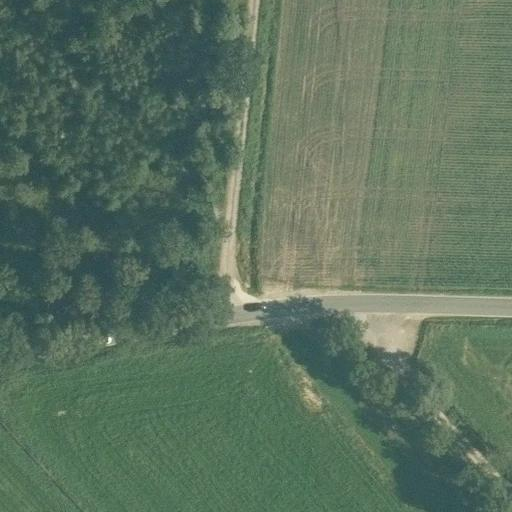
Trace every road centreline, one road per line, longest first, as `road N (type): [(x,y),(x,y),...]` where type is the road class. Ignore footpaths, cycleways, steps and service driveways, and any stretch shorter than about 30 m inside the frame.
road 1 (tertiary): [(511,305),(239,313),(0,353)]
road 2 (track): [(239,313),(266,0)]
road 3 (track): [(511,493),(362,335),(347,306)]
